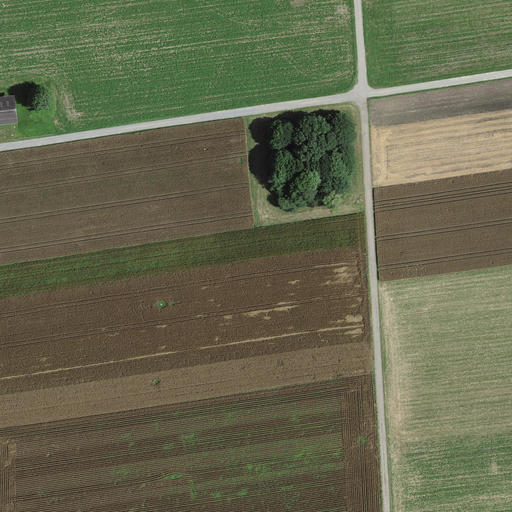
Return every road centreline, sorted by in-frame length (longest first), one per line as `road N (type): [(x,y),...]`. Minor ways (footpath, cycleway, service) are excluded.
road 1 (track): [(0,146),(511,72)]
road 2 (track): [(357,0),(386,511)]
